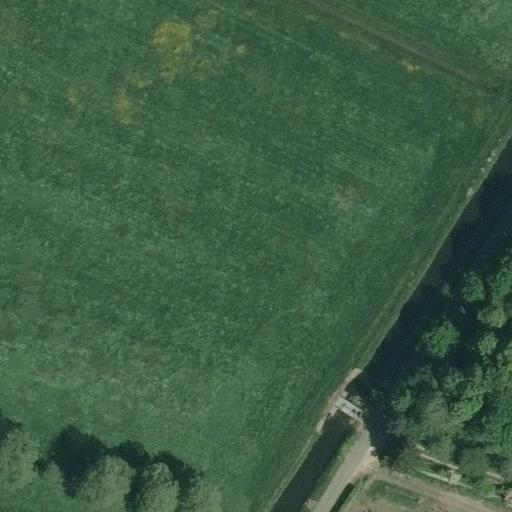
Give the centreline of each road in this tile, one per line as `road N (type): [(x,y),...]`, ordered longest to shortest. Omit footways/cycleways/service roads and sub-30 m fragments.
road 1 (unclassified): [(320,511),(511,210)]
road 2 (track): [(373,425),(511,472)]
